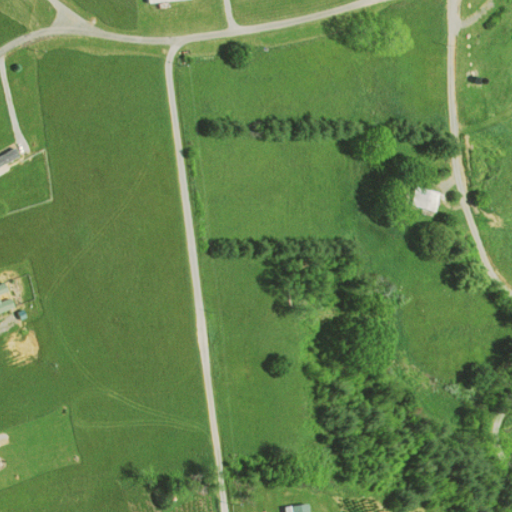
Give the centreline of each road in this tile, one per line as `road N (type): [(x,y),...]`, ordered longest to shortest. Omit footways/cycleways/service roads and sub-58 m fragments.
road 1 (residential): [(454,0),(453,155),(492,278),(511,293),(509,399),(497,424),(511,459)]
road 2 (residential): [(168,39),(222,511)]
road 3 (residential): [(356,0),(168,39),(80,27),(25,38),(0,53)]
